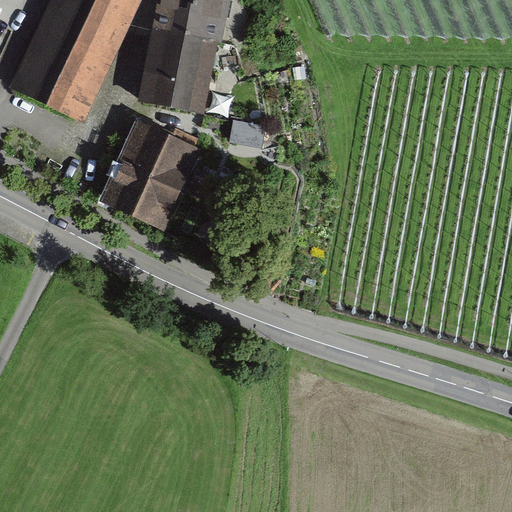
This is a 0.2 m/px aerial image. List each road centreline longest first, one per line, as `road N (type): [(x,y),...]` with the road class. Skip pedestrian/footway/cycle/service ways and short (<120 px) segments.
road 1 (tertiary): [(0,196),(213,302),(511,403)]
road 2 (track): [(324,322),(366,53),(511,58)]
road 3 (track): [(68,232),(0,359)]
